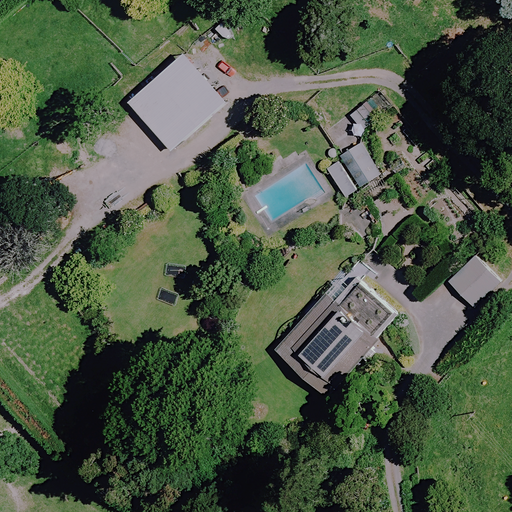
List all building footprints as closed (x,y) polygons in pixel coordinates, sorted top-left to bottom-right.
[(152,82),(154,84),(195,134),(219,114),(178,64),(164,76),(162,73),(152,82)] [(394,112),(382,94),(352,113),(363,131),(394,112)] [(384,173),(363,144),(327,168),(348,198),(384,173)] [(382,335),(402,311),(364,279),(373,269),(357,255),(328,290),(319,300),(316,297),(300,316),(304,318),(277,349),(332,395),(364,357),(371,362),(383,347),(377,342),(382,335)] [(502,283),(476,258),(451,282),(476,308),(502,283)]
